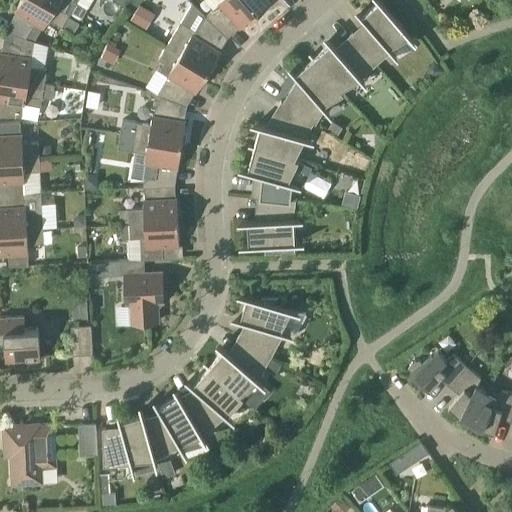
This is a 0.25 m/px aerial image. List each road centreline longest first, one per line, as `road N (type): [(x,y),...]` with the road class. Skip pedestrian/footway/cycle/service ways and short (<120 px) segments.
road 1 (residential): [(0,396),(158,376),(195,343),(216,273),(215,164),(229,113),(256,71),(332,0)]
road 2 (residential): [(511,464),(462,448),(402,405)]
